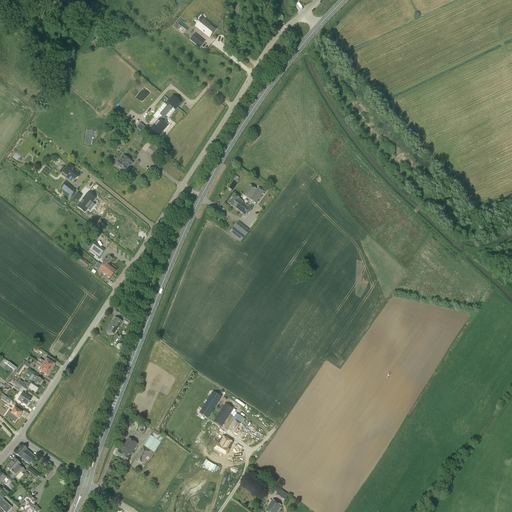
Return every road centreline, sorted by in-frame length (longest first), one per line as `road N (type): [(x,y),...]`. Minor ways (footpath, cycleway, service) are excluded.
road 1 (primary): [(85,481),(201,196)]
road 2 (unclassified): [(181,185),(273,39),(302,13)]
road 3 (primary): [(201,196),(258,100),(317,27)]
road 4 (unclassified): [(71,358),(181,185)]
